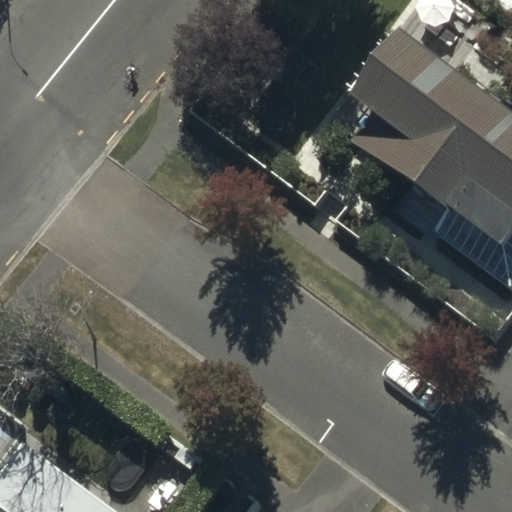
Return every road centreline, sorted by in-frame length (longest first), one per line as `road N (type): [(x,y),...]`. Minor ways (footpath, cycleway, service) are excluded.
road 1 (residential): [(504,511),(5,133)]
road 2 (residential): [(5,133),(114,0)]
